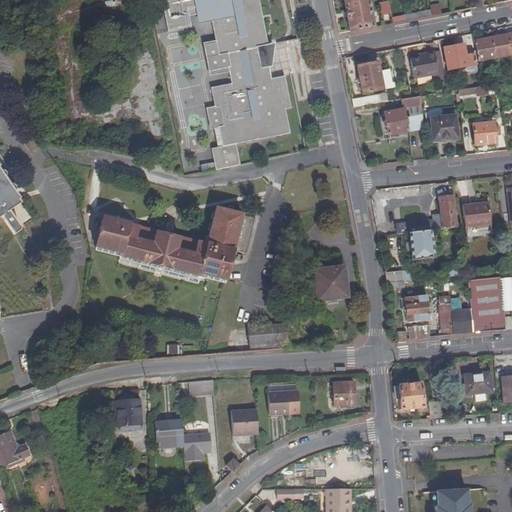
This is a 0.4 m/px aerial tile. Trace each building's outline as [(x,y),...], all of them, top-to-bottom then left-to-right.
[(286,110),(280,78),(266,81),(264,68),(257,70),(253,50),(264,47),(260,29),(257,30),(254,18),(258,17),(254,0),(154,0),(162,35),(185,30),(182,19),(181,12),(190,10),(192,17),(193,24),(207,22),(209,30),(207,31),(212,58),(222,56),(225,69),(222,69),(226,86),(205,91),(209,110),(214,109),(218,128),(213,129),(217,149),(206,151),(211,173),(235,168),(230,146),(285,135),(280,111),(286,110)] [(369,0),(344,0),(350,31),(375,27),(369,0)] [(389,2),(381,3),(383,14),(391,13),(389,2)] [(438,3),(428,6),(429,9),(391,19),(393,26),(441,14),(438,3)] [(190,10),(181,12),(182,19),(192,17),(190,10)] [(511,54),(508,34),(491,38),(494,57),(511,54)] [(494,57),(491,38),(475,41),(478,60),(494,57)] [(444,46),(448,71),(467,68),(467,71),(477,70),(474,55),(467,57),(465,43),(444,46)] [(428,54),(428,56),(422,57),(412,59),(415,78),(439,74),(435,53),(428,54)] [(378,62),(357,66),(363,93),(384,90),(378,62)] [(456,89),(457,95),(474,93),(473,86),(456,89)] [(383,133),(422,128),(418,95),(412,96),(398,98),(399,109),(380,112),(383,133)] [(352,98),(354,105),(367,103),(366,96),(352,98)] [(218,128),(214,109),(209,110),(200,112),(204,131),(213,129),(218,128)] [(454,115),(430,118),(432,141),(445,139),(445,136),(456,135),(454,115)] [(493,135),(498,135),(498,133),(497,126),(492,126),(491,122),(479,123),(479,121),(475,122),(475,124),(471,124),(473,145),(494,143),(493,135)] [(0,217),(3,216),(15,234),(21,231),(23,227),(11,210),(23,202),(20,199),(15,191),(11,185),(6,177),(1,171),(0,168),(0,217)] [(426,184),(419,185),(420,192),(429,192),(428,184),(426,184)] [(453,196),(449,197),(439,198),(440,214),(432,215),(433,221),(396,224),(397,234),(407,233),(431,231),(456,228),(453,196)] [(461,206),(464,227),(489,225),(487,203),(461,206)] [(246,253),(255,217),(241,214),(216,208),(207,244),(180,237),(180,239),(159,234),(159,232),(104,218),(97,247),(127,254),(126,257),(200,275),(200,272),(226,278),(233,249),(246,253)] [(431,231),(407,233),(410,260),(433,258),(431,231)] [(344,268),(314,271),(316,301),(346,298),(344,268)] [(461,276),(461,269),(436,271),(436,278),(450,277),(453,276),(461,276)] [(385,272),(387,283),(403,281),(402,270),(385,272)] [(502,324),(497,280),(465,283),(467,309),(469,333),(500,330),(500,324),(502,324)] [(428,295),(404,297),(406,322),(430,320),(428,295)] [(441,335),(469,333),(467,309),(453,310),(452,300),(440,301),(443,332),(440,332),(441,335)] [(430,320),(406,322),(407,331),(394,333),(394,340),(432,336),(430,320)] [(285,324),(247,327),(249,345),(286,342),(285,324)] [(286,342),(249,345),(249,351),(305,348),(304,341),(286,342)] [(166,354),(179,354),(179,345),(167,344),(166,354)] [(489,373),(466,375),(467,395),(491,393),(489,373)] [(511,376),(502,378),(505,403),(511,402),(511,376)] [(207,396),(217,396),(217,383),(206,384),(207,396)] [(352,383),(331,384),(332,406),(353,405),(352,383)] [(425,410),(422,387),(395,389),(397,402),(401,402),(402,412),(425,410)] [(288,391),(269,392),(270,414),(290,412),(300,411),(298,390),(288,391)] [(142,435),(140,400),(118,402),(120,431),(129,430),(129,435),(142,435)] [(429,421),(443,420),(441,402),(430,403),(431,417),(429,417),(429,421)] [(259,434),(258,408),(232,410),(233,436),(259,434)] [(498,425),(498,417),(489,418),(489,425),(498,425)] [(159,426),(161,451),(186,449),(185,436),(184,424),(159,426)] [(0,435),(0,467),(30,458),(26,447),(17,450),(15,451),(14,447),(16,446),(11,433),(0,435)] [(186,449),(187,460),(206,459),(205,453),(205,449),(214,449),(213,434),(185,436),(186,449)] [(232,458),(224,464),(231,471),(238,465),(232,458)] [(275,499),(293,499),(293,490),(275,490),(275,499)] [(324,511),(345,511),(346,501),(349,501),(349,490),(324,490),(324,511)] [(466,492),(435,494),(436,509),(434,509),(434,511),(469,511),(469,507),(467,507),(466,492)]
